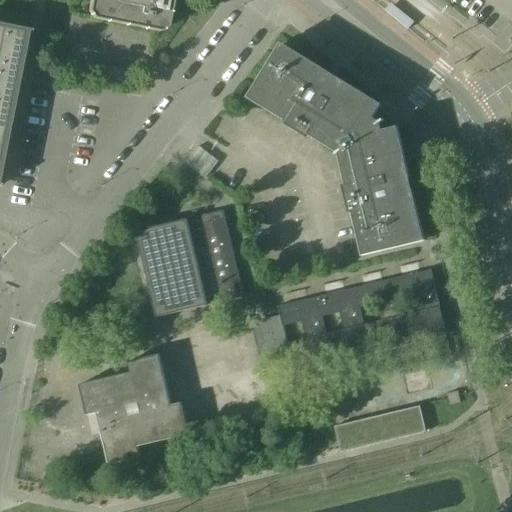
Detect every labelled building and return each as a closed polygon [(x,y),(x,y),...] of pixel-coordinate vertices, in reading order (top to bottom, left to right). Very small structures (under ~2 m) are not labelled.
[(89,0),(87,12),(92,20),(159,33),(167,28),(170,12),(180,6),(175,0),(89,0)] [(0,176),(1,169),(0,169),(0,166),(15,92),(10,91),(14,68),(18,52),(22,31),(29,32),(29,31),(0,25),(0,176)] [(269,64),(248,99),(285,121),(283,124),(290,129),(300,135),(308,140),(310,137),(336,153),(336,154),(335,154),(335,155),(336,155),(336,156),(337,156),(338,155),(345,185),(342,186),(344,195),(346,206),(349,215),(352,215),(362,257),(402,247),(423,242),(412,194),(408,177),(396,129),(393,129),(388,131),(382,133),(380,125),(383,123),(383,122),(383,121),(382,121),(382,120),(382,121),(381,121),(379,123),(372,118),(374,114),(378,109),(380,106),(338,80),(323,71),(281,45),(269,64)] [(243,297),(222,211),(136,232),(156,318),(243,297)] [(291,365),(293,373),(446,337),(430,270),(277,308),(279,316),(250,323),(262,372),(291,365)] [(131,373),(79,386),(86,416),(97,413),(109,465),(139,458),(137,447),(189,434),(181,404),(170,407),(158,355),(128,362),(131,373)] [(250,370),(180,387),(191,434),(273,414),(267,391),(255,394),(250,370)] [(460,404),(457,392),(446,395),(449,406),(460,404)] [(450,418),(446,401),(441,402),(444,419),(450,418)] [(425,433),(419,407),(334,428),(340,454),(425,433)] [(310,427),(308,417),(297,419),(297,420),(300,430),(310,427)] [(301,434),(300,430),(297,420),(286,423),(289,437),(301,434)]
